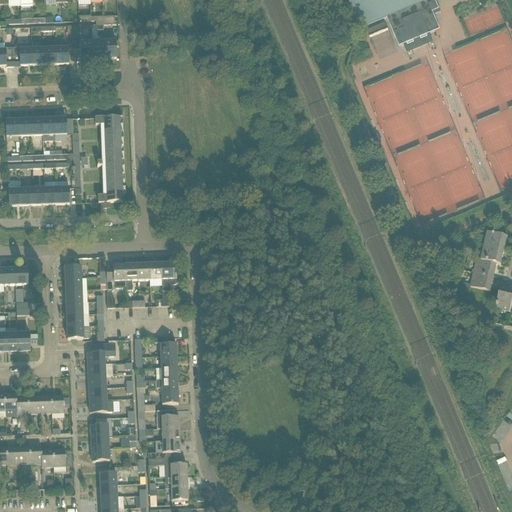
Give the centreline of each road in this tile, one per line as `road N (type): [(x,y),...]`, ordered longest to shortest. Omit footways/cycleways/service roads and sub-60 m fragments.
road 1 (residential): [(246,511),(225,498),(204,465),(192,250)]
road 2 (residential): [(0,373),(38,372),(50,360),(47,251)]
road 3 (residential): [(0,223),(143,218)]
road 4 (residential): [(143,218),(138,108),(127,95)]
road 5 (residential): [(0,98),(127,95)]
